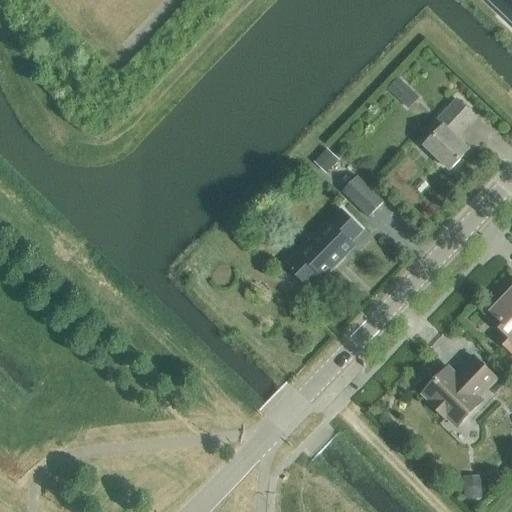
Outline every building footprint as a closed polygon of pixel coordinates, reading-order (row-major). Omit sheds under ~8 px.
[(511,0),(486,0),(511,24),(511,0)] [(454,117),(425,147),(449,172),(469,151),(456,138),(476,118),(458,101),(448,111),(454,117)] [(326,151),(315,163),(326,174),(338,162),(326,151)] [(343,193),(369,218),(383,203),(358,178),(343,193)] [(286,267),(307,288),(319,276),(323,280),(355,248),(351,244),(355,240),(361,234),(363,232),(341,211),(286,267)] [(511,290),(490,314),(503,327),(499,331),(511,342),(506,348),(511,354),(511,290)] [(432,402),(429,404),(445,420),(449,417),(459,427),(481,404),(477,400),(496,380),(474,359),(455,379),(447,371),(424,394),(432,402)] [(479,479),(463,480),(464,502),(480,502),(479,479)]
